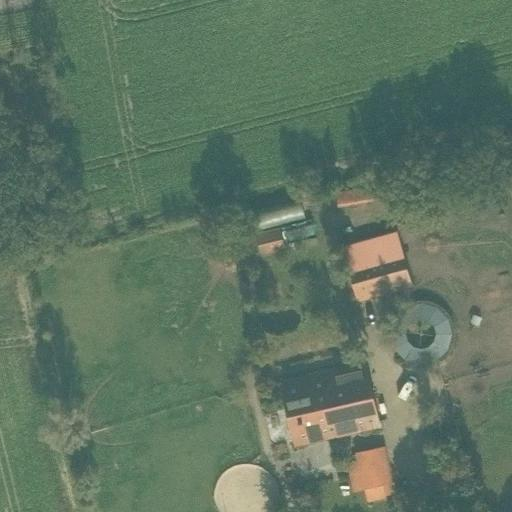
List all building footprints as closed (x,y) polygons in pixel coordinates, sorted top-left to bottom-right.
[(305,201),(267,210),(270,224),(308,215),(305,201)] [(231,215),(203,223),(207,238),(227,233),(227,231),(234,229),(231,215)] [(279,226),(255,232),(260,250),(283,243),(279,226)] [(403,253),(349,268),(358,299),(411,284),(403,253)] [(253,278),(241,281),(245,299),(254,296),(257,291),(253,278)] [(413,365),(428,353),(411,333),(396,345),(413,365)] [(298,444),(383,425),(369,364),(285,383),(298,444)]
